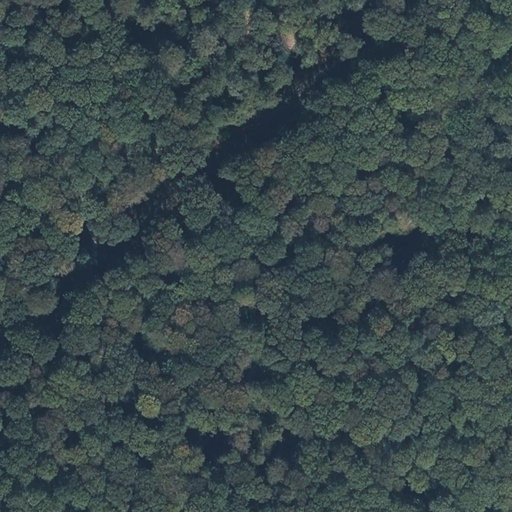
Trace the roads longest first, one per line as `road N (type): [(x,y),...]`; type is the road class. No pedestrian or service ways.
road 1 (track): [(410,0),(112,245)]
road 2 (track): [(112,245),(0,334)]
